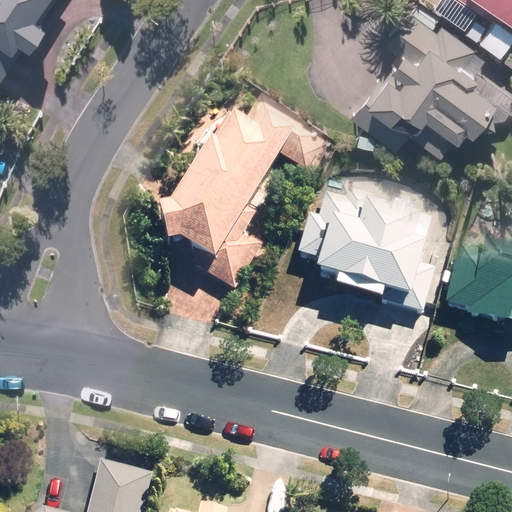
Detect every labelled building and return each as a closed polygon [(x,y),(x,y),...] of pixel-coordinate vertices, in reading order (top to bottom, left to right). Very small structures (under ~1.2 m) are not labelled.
[(0,0),(0,79),(16,54),(9,50),(13,44),(25,51),(43,24),(38,20),(51,0),(0,0)] [(511,0),(462,0),(511,29),(511,0)] [(511,51),(504,46),(511,35),(492,20),(483,32),(471,23),(462,35),(511,70),(511,51)] [(453,131),(461,137),(479,112),(497,125),(511,103),(511,99),(474,72),(482,60),(435,26),(420,46),(413,40),(388,75),(383,71),(349,117),(392,149),(402,136),(433,158),(453,131)] [(208,271),(280,161),(305,175),(327,136),(262,99),(244,132),(230,124),(216,148),(209,144),(168,216),(153,219),(157,255),(180,253),(208,271)] [(405,309),(427,231),(406,225),(413,202),(390,196),(384,216),(357,208),(353,221),(335,216),(316,284),(337,290),(335,298),(378,310),(380,302),(405,309)] [(511,256),(478,250),(476,258),(455,254),(444,309),(468,314),(466,325),(492,330),(491,335),(511,339),(511,256)] [(142,511),(150,479),(97,466),(86,511),(142,511)]
